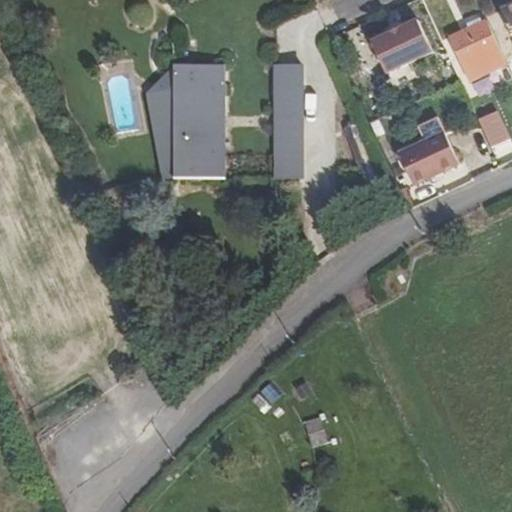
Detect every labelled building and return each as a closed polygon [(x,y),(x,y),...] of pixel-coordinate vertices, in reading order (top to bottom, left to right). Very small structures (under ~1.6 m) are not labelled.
[(434,0),(427,3),(436,22),(452,14),(445,0),(434,0)] [(511,5),(503,10),(511,31),(511,5)] [(423,20),(374,41),(388,73),(436,52),(423,20)] [(503,51),(490,23),(454,38),(467,67),(503,51)] [(171,86),(172,63),(144,88),(143,176),(155,176),(156,90),(171,86)] [(211,114),(222,114),(222,64),(172,63),(171,86),(156,90),(155,176),(221,178),(222,126),(214,126),(211,114)] [(272,64),(272,112),(299,112),(299,64),(272,64)] [(501,164),(511,158),(511,138),(499,111),(480,120),(501,164)] [(299,112),(272,112),(272,132),(299,132),(299,112)] [(222,126),(222,114),(211,114),(214,126),(222,126)] [(299,180),(299,132),(272,132),(271,180),(299,180)] [(411,188),(459,166),(444,133),(396,155),(411,188)] [(314,447),(332,443),(325,416),(307,421),(314,447)]
